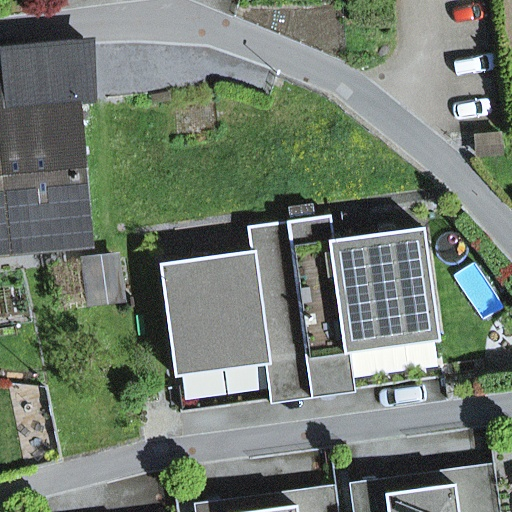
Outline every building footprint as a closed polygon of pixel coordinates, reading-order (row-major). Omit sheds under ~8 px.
[(8,91),(17,90),(18,107),(79,102),(92,99),(90,47),(8,54),(4,54),(8,91)] [(17,90),(8,91),(4,54),(8,54),(7,48),(0,48),(0,109),(18,107),(17,90)] [(0,109),(0,129),(11,242),(91,235),(79,102),(18,107),(0,109)] [(0,243),(11,242),(0,129),(0,243)] [(331,217),(290,222),(308,349),(344,344),(349,344),(434,332),(439,332),(425,229),(335,242),(331,217)] [(270,354),(308,349),(290,222),(249,228),(252,253),(162,265),(176,367),(180,367),(265,355),(270,354)] [(64,307),(121,299),(115,259),(59,267),(64,307)] [(349,344),(351,354),(436,343),(434,332),(349,344)] [(272,364),(267,365),(272,405),(356,393),(351,354),(345,355),(344,344),(308,349),(270,354),(272,364)] [(180,367),(182,377),(267,365),(265,355),(180,367)] [(499,511),(493,465),(452,470),(454,486),(386,495),(388,511),(499,511)] [(350,484),(353,511),(388,511),(386,495),(454,486),(452,470),(350,484)] [(338,511),(335,486),(294,492),(296,508),(263,511),(338,511)] [(294,492),(195,505),(196,511),(263,511),(296,508),(294,492)]
